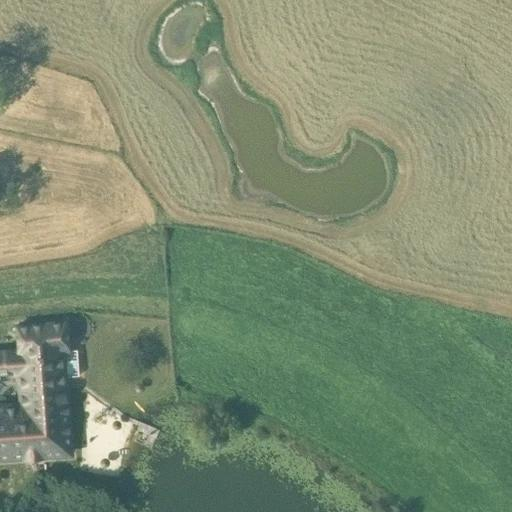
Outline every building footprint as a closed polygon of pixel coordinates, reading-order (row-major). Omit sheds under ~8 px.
[(70,322),(20,325),(21,350),(22,371),(22,373),(66,370),(65,349),(71,349),(70,322)] [(66,370),(66,377),(81,376),(79,348),(71,349),(65,349),(66,370)] [(21,350),(0,351),(0,372),(16,371),(22,371),(21,350)] [(66,370),(22,373),(22,390),(66,387),(66,377),(66,370)] [(2,375),(16,374),(16,371),(0,372),(0,380),(2,381),(2,375)] [(66,387),(22,390),(23,405),(0,406),(0,455),(69,451),(66,387)] [(156,433),(100,420),(90,463),(128,472),(133,446),(152,451),(156,433)]
